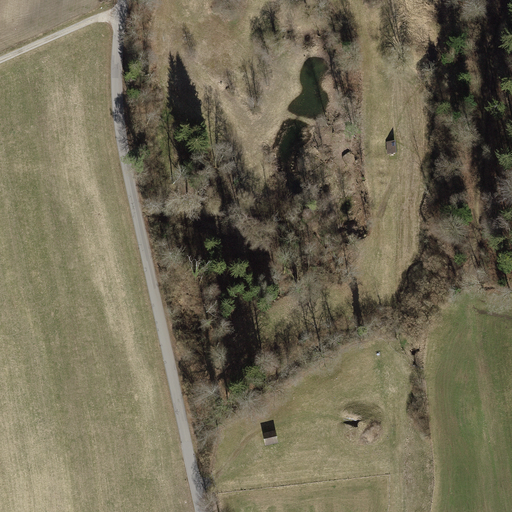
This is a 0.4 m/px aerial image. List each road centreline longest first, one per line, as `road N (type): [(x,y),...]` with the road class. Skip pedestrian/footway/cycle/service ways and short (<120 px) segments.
road 1 (tertiary): [(121,0),(121,145),(201,511)]
road 2 (track): [(508,0),(494,37),(473,304)]
road 3 (track): [(0,61),(95,19),(117,19)]
